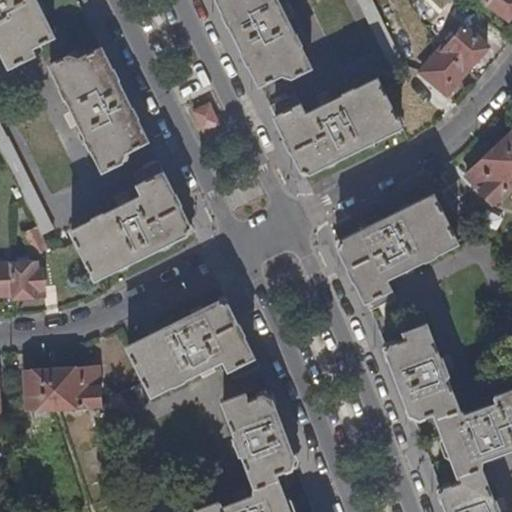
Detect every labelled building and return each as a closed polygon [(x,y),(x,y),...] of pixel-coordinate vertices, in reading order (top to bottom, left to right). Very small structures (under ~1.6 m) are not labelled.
[(52,35),(35,0),(0,0),(0,52),(7,67),(32,54),(29,47),(52,35)] [(215,0),(235,39),(258,85),(280,75),(284,80),(309,66),(275,0),(215,0)] [(268,105),(303,175),(398,127),(382,92),(398,84),(402,67),(399,58),(413,51),(401,27),(399,28),(386,32),(380,19),(370,0),(355,0),(388,65),(386,73),(377,79),(373,78),(303,114),(291,93),(268,105)] [(511,12),(511,0),(482,0),(482,1),(507,19),(511,12)] [(386,32),(399,28),(391,14),(380,19),(386,32)] [(444,50),(439,48),(421,72),(446,95),(485,47),(462,27),(444,50)] [(145,140),(99,47),(76,58),(73,53),(48,66),(100,171),(126,158),(123,151),(145,140)] [(199,131),(218,123),(207,99),(188,108),(199,131)] [(180,236),(186,241),(190,230),(156,163),(131,175),(140,194),(70,230),(70,231),(58,238),(7,136),(5,137),(0,127),(0,153),(38,229),(24,236),(35,258),(49,250),(59,252),(77,244),(94,278),(180,236)] [(511,181),(511,131),(466,176),(490,202),(511,181)] [(431,193),(334,243),(359,291),(369,312),(395,298),(384,277),(456,241),(431,193)] [(0,294),(13,293),(13,297),(42,297),(40,270),(36,270),(35,263),(0,264),(0,294)] [(169,511),(127,403),(150,393),(151,394),(222,359),(233,379),(256,369),(259,367),(223,298),(126,346),(143,380),(108,398),(132,444),(157,511),(169,511)] [(405,338),(385,346),(382,347),(410,418),(411,418),(432,410),(442,434),(439,435),(447,457),(450,455),(459,479),(439,487),(437,488),(446,511),(499,511),(494,499),(493,499),(480,465),(481,457),(511,444),(511,387),(493,394),(496,401),(466,412),(457,407),(445,373),(446,372),(441,357),(439,358),(425,323),(402,332),(405,338)] [(96,366),(24,371),(27,408),(98,404),(96,366)] [(267,391),(266,391),(246,399),(243,392),(222,401),(236,434),(234,435),(239,452),(241,451),(254,483),(252,493),(220,505),(217,501),(194,510),(195,511),(294,511),(288,494),(283,496),(274,472),(294,463),(295,462),(267,391)]
